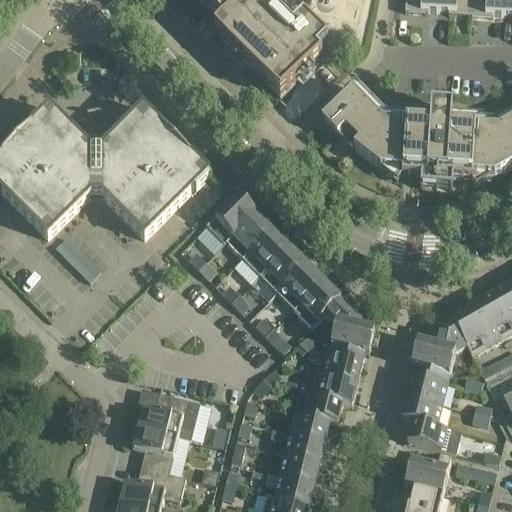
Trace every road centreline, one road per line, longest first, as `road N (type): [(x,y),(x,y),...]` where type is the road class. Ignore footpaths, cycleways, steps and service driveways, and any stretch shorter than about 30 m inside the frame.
road 1 (tertiary): [(511,225),(454,250),(412,252),(373,241),(333,216),(102,0)]
road 2 (residential): [(82,511),(101,407),(0,304)]
